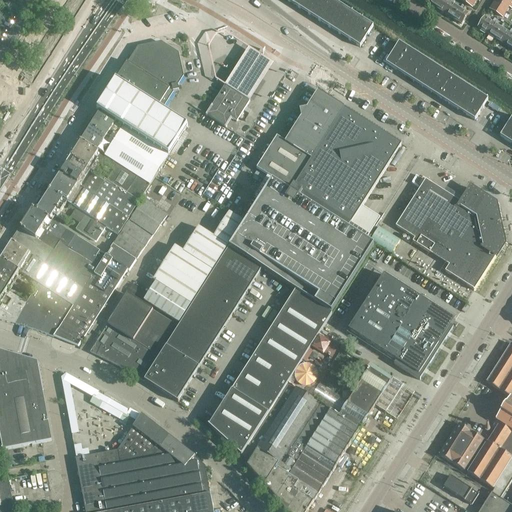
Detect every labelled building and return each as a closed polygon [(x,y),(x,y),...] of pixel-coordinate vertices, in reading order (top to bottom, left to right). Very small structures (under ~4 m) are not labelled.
[(299,9),(304,0),(290,0),(289,2),(299,9)] [(309,15),(318,0),(304,0),(299,9),(309,15)] [(319,22),(333,1),(330,0),(318,0),(309,15),(319,22)] [(436,9),(442,0),(430,0),(428,3),(436,9)] [(445,14),(451,4),(444,0),(442,0),(436,9),(445,14)] [(511,4),(511,3),(511,0),(496,0),(495,2),(508,10),(509,8),(511,9),(511,4)] [(329,28),(343,8),(333,1),(319,22),(329,28)] [(508,10),(495,2),(490,10),(503,18),(508,10)] [(453,20),(460,10),(451,4),(445,14),(453,20)] [(340,35),(353,14),(343,8),(329,28),(340,35)] [(461,25),(468,15),(460,10),(453,20),(461,25)] [(350,42),(363,21),(353,14),(340,35),(350,42)] [(487,34),(493,24),(485,18),(478,28),(487,34)] [(360,48),(373,27),(363,21),(350,42),(360,48)] [(495,39),(502,29),(493,24),(487,34),(495,39)] [(504,44),(510,34),(502,29),(495,39),(504,44)] [(163,109),(173,93),(173,92),(179,91),(178,85),(183,77),(178,54),(161,43),(138,48),(117,82),(116,81),(97,111),(100,112),(169,156),(188,127),(162,111),(163,109)] [(402,60),(408,50),(399,44),(392,54),(402,60)] [(244,55),(225,85),(251,101),(269,70),(275,61),(249,46),(244,55)] [(404,76),(417,55),(408,50),(402,60),(395,70),(404,76)] [(395,70),(402,60),(392,54),(386,64),(395,70)] [(413,82),(426,61),(417,55),(404,76),(413,82)] [(422,87),(435,66),(426,61),(413,82),(422,87)] [(430,93),(444,72),(435,66),(422,87),(430,93)] [(439,98),(452,78),(444,72),(430,93),(439,98)] [(448,104),(461,83),(452,78),(439,98),(448,104)] [(457,110),(470,89),(461,83),(448,104),(457,110)] [(237,123),(248,106),(251,101),(225,85),(208,112),(206,116),(226,129),(229,125),(232,120),(237,123)] [(472,105),(479,95),(470,89),(457,110),(466,115),(472,105)] [(294,188),(344,109),(343,108),(342,110),(339,108),(340,106),(318,92),(307,109),(300,111),(301,118),(286,143),(277,137),(257,169),(273,179),(279,183),(276,187),(288,195),(290,191),(291,191),(293,188),(294,188)] [(482,111),(488,101),(479,95),(472,105),(482,111)] [(475,121),(482,111),(472,105),(466,115),(475,121)] [(351,225),(402,146),(344,109),(294,188),(351,225)] [(169,156),(100,112),(82,142),(99,152),(138,177),(151,185),(169,156)] [(509,143),(511,138),(511,130),(507,127),(500,137),(509,143)] [(96,157),(99,152),(82,142),(75,152),(73,152),(71,155),(72,157),(71,158),(88,169),(91,171),(98,159),(96,158),(96,157)] [(151,185),(138,177),(99,152),(96,157),(112,166),(104,179),(127,194),(140,202),(151,185)] [(78,186),(88,169),(71,158),(61,175),(78,186)] [(140,202),(127,194),(104,179),(96,174),(85,191),(94,197),(110,206),(130,219),(140,202)] [(94,197),(85,191),(78,186),(61,175),(50,192),(71,205),(77,209),(84,213),(94,197)] [(418,186),(422,180),(422,179),(416,176),(412,182),(418,186)] [(279,183),(273,179),(244,223),(236,235),(231,242),(333,312),(378,240),(351,225),(294,188),(293,188),(291,191),(290,191),(288,195),(276,187),(279,183)] [(504,245),(500,228),(495,205),(469,189),(471,191),(462,204),(447,194),(426,181),(396,227),(415,239),(413,243),(437,258),(434,264),(445,272),(474,290),(473,291),(474,291),(496,257),(504,245)] [(460,201),(462,198),(449,189),(447,192),(460,201)] [(106,256),(51,221),(52,219),(54,217),(59,220),(63,215),(64,216),(71,205),(50,192),(49,194),(47,194),(45,196),(46,198),(38,210),(37,212),(34,210),(27,220),(61,242),(100,266),(106,257),(106,256)] [(130,219),(110,206),(94,197),(84,213),(86,215),(107,228),(119,236),(130,219)] [(153,236),(167,217),(144,201),(130,221),(153,236)] [(86,215),(84,213),(77,209),(71,218),(81,224),(77,229),(97,242),(107,228),(86,215)] [(236,235),(244,223),(229,214),(230,214),(222,226),(236,235)] [(100,266),(61,242),(27,220),(21,230),(38,241),(55,252),(93,276),(100,266)] [(137,260),(152,238),(130,223),(115,244),(137,260)] [(231,242),(236,235),(222,226),(214,238),(228,247),(231,242)] [(228,247),(214,238),(199,228),(198,229),(199,229),(191,241),(220,259),(228,247)] [(93,276),(55,252),(38,241),(21,230),(12,244),(55,271),(84,290),(93,276)] [(220,259),(191,241),(184,253),(213,271),(220,259)] [(84,290),(55,271),(12,244),(1,261),(20,273),(39,285),(74,307),(84,290)] [(136,261),(113,246),(106,256),(106,257),(128,271),(129,272),(136,261)] [(213,271),(184,253),(175,248),(165,265),(202,288),(213,271)] [(229,248),(218,266),(251,287),(255,281),(256,281),(256,280),(262,270),(229,248)] [(96,321),(123,278),(128,271),(106,257),(100,266),(93,276),(84,290),(74,307),(54,338),(79,348),(87,335),(89,336),(97,322),(96,321)] [(0,277),(13,285),(20,273),(1,261),(0,262),(0,277)] [(202,288),(165,265),(154,281),(153,281),(156,283),(191,305),(202,288)] [(251,287),(218,266),(207,283),(240,305),(246,294),(247,295),(248,294),(247,294),(251,287)] [(378,311),(396,283),(384,276),(366,303),(378,311)] [(13,285),(0,277),(0,293),(5,296),(8,292),(13,285)] [(191,305),(156,283),(145,301),(180,323),(191,305)] [(240,305),(207,283),(196,301),(229,322),(233,315),(234,316),(234,315),(240,305)] [(390,319),(408,291),(396,283),(378,311),(390,319)] [(54,338),(74,307),(39,285),(27,304),(8,292),(5,296),(0,304),(0,320),(1,321),(12,324),(20,326),(29,329),(36,332),(45,335),(54,338)] [(140,302),(146,294),(145,293),(135,286),(133,286),(128,294),(140,302)] [(288,384),(332,314),(296,291),(290,300),(289,299),(289,300),(290,301),(281,314),(281,313),(280,314),(281,314),(270,331),(269,331),(269,332),(270,332),(261,345),(260,345),(261,346),(247,367),(247,366),(246,367),(247,368),(239,381),(238,380),(238,381),(225,402),(224,402),(224,403),(216,416),(215,416),(216,417),(210,426),(209,426),(208,426),(241,457),(288,384)] [(402,327),(420,299),(408,291),(390,319),(402,327)] [(144,382),(179,328),(128,295),(91,353),(98,356),(105,359),(112,363),(119,367),(127,371),(132,374),(137,377),(144,382)] [(420,325),(432,307),(420,299),(402,327),(414,334),(420,325)] [(229,322),(196,301),(186,317),(219,338),(224,329),(225,329),(226,329),(225,328),(229,322)] [(361,339),(378,311),(366,303),(349,331),(361,339)] [(450,327),(455,321),(432,307),(420,325),(445,341),(451,332),(453,329),(450,327)] [(373,347),(390,319),(378,311),(361,339),(373,347)] [(219,338),(186,317),(176,332),(209,353),(213,347),(214,347),(214,346),(219,338)] [(385,354),(402,327),(390,319),(373,347),(385,354)] [(445,341),(420,325),(414,334),(413,337),(438,353),(445,341)] [(405,349),(413,337),(414,334),(402,327),(385,354),(397,362),(405,349)] [(209,353),(176,332),(166,348),(199,369),(205,360),(205,361),(206,360),(205,360),(209,353)] [(438,353),(413,337),(405,349),(430,366),(438,353)] [(510,398),(511,395),(511,344),(511,345),(487,383),(510,398)] [(199,369),(166,348),(156,364),(189,385),(193,378),(194,379),(194,378),(194,377),(199,369)] [(424,375),(430,366),(405,349),(397,362),(395,365),(420,381),(424,375)] [(52,442),(37,363),(0,352),(0,436),(2,447),(2,450),(52,442)] [(189,385),(156,364),(145,382),(178,403),(179,402),(178,402),(185,392),(186,392),(185,391),(189,385)] [(380,399),(391,383),(370,369),(359,386),(380,399)] [(257,451),(297,390),(288,384),(241,457),(240,459),(247,467),(257,451)] [(336,467),(363,426),(380,399),(359,386),(339,417),(345,421),(321,458),(336,467)] [(279,465),(318,404),(297,390),(257,451),(279,465)] [(511,395),(510,398),(496,421),(500,423),(488,443),(487,443),(467,474),(492,490),(493,489),(511,459),(511,458),(511,457),(511,395)] [(298,462),(307,448),(330,411),(318,404),(279,465),(291,472),(298,462)] [(345,421),(339,417),(330,411),(307,448),(321,458),(345,421)] [(213,511),(205,467),(194,458),(195,458),(169,438),(168,440),(154,429),(155,427),(142,416),(118,452),(97,456),(76,459),(85,511),(213,511)] [(464,472),(484,441),(459,425),(440,456),(464,472)] [(336,467),(321,458),(307,448),(298,462),(328,481),(336,467)] [(265,487),(279,465),(257,451),(247,467),(252,472),(260,480),(265,486),(265,487)] [(501,495),(511,477),(511,459),(493,489),(501,495)] [(328,481),(298,462),(291,472),(301,478),(299,483),(319,495),(328,481)] [(292,494),(299,483),(301,478),(291,472),(279,465),(265,487),(272,494),(277,500),(279,504),(287,491),(292,494)] [(479,495),(472,491),(472,490),(471,490),(451,477),(444,488),(464,501),(465,502),(472,506),(479,495)] [(0,511),(14,511),(9,481),(8,479),(0,480),(0,511)] [(307,511),(319,495),(299,483),(292,494),(283,508),(285,511),(307,511)] [(283,508),(292,494),(287,491),(279,504),(283,508)] [(511,511),(511,506),(492,494),(480,511),(511,511)]
